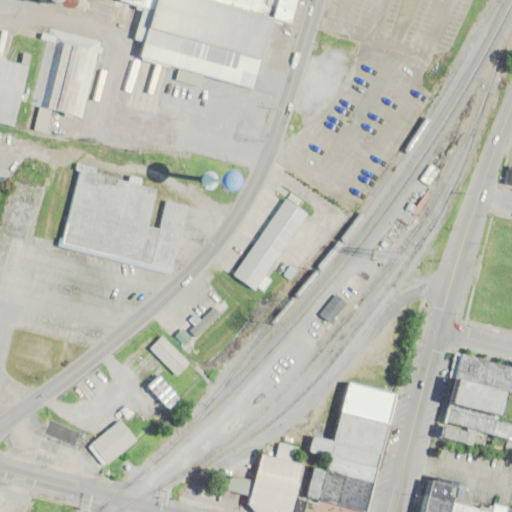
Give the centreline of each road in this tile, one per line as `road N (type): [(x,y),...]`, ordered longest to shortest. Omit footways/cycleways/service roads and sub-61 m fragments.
road 1 (residential): [(0,426),(142,318),(215,248),(253,191),(317,0)]
road 2 (residential): [(389,511),(511,106)]
road 3 (tertiary): [(172,511),(0,469)]
